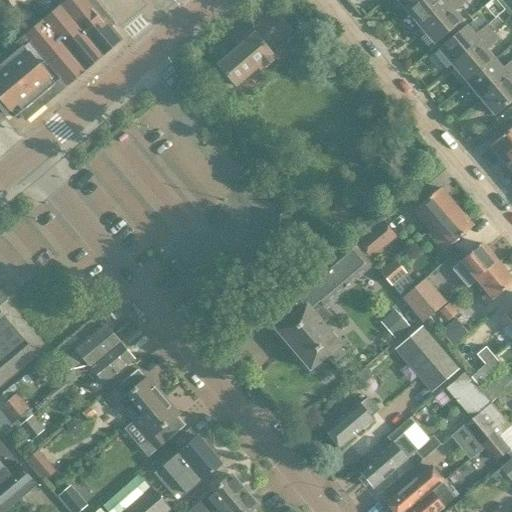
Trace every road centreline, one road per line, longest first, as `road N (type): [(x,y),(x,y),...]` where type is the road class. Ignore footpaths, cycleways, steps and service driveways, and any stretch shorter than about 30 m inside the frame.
road 1 (tertiary): [(324,511),(26,159)]
road 2 (residential): [(511,230),(318,0)]
road 3 (tertiary): [(26,159),(215,0)]
